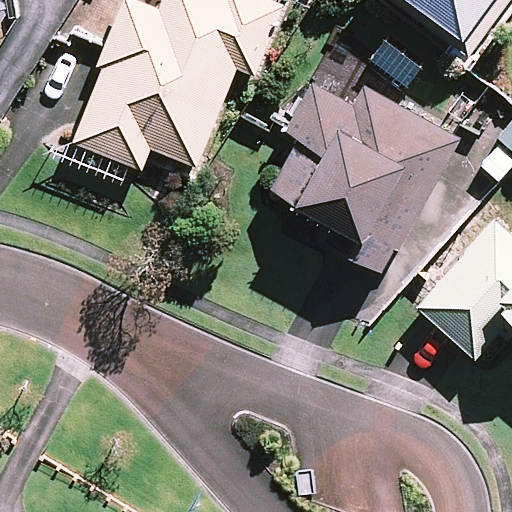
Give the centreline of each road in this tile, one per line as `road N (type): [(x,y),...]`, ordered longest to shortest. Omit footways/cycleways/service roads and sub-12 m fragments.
road 1 (residential): [(174,358),(353,421)]
road 2 (residential): [(174,358),(0,291)]
road 3 (residential): [(255,511),(174,358)]
road 4 (residential): [(353,421),(433,458),(459,490),(464,511)]
